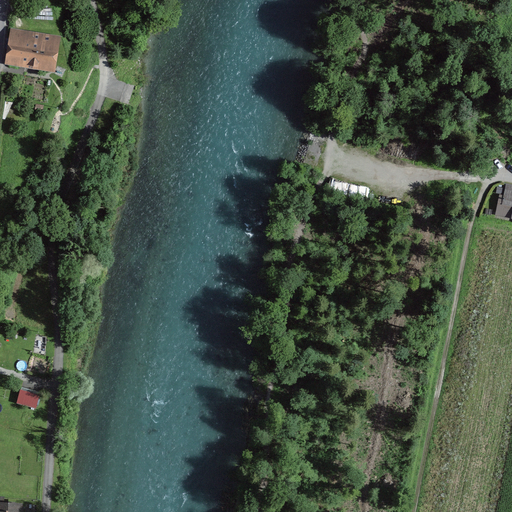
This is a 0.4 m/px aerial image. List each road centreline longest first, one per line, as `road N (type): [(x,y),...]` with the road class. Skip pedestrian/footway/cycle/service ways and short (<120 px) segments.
road 1 (residential): [(91,0),(102,60),(99,99),(57,209),(51,248),(59,352),(48,511)]
road 2 (track): [(489,179),(470,216),(413,511)]
